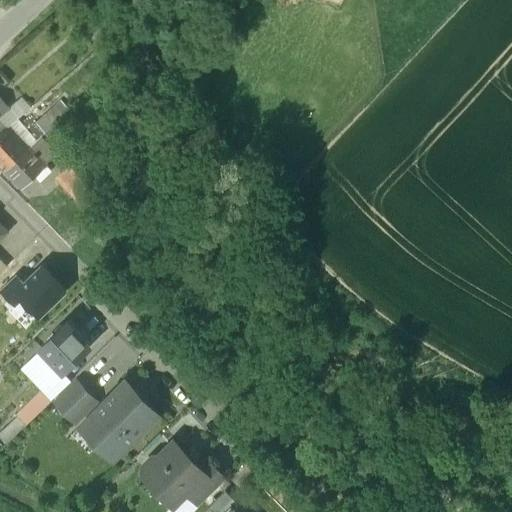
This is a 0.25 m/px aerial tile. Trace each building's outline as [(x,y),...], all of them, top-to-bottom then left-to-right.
[(0,111),(0,112),(9,103),(0,92),(0,111)] [(64,99),(39,120),(50,131),(74,111),(64,99)] [(11,128),(21,119),(29,112),(19,101),(12,107),(9,103),(0,112),(0,135),(1,137),(11,128)] [(39,120),(33,114),(24,123),(23,125),(32,134),(24,142),(31,149),(50,131),(39,120)] [(11,128),(24,142),(32,134),(23,125),(24,123),(21,119),(11,128)] [(1,137),(0,137),(0,157),(10,168),(31,149),(24,142),(11,128),(1,137)] [(51,170),(31,149),(10,168),(26,186),(38,175),(42,179),(51,170)] [(104,199),(86,180),(75,191),(92,210),(104,199)] [(0,223),(0,240),(8,232),(0,223)] [(0,257),(0,274),(8,267),(0,257)] [(40,269),(25,285),(32,293),(24,301),(40,318),(64,295),(40,269)] [(19,278),(2,294),(16,308),(24,301),(32,293),(25,285),(19,278)] [(89,347),(66,324),(41,349),(63,372),(89,347)] [(71,381),(63,372),(1,432),(10,441),(71,381)] [(96,402),(76,382),(56,402),(75,422),(96,402)] [(125,383),(85,423),(98,436),(98,445),(113,460),(157,416),(146,404),(142,404),(134,396),(134,392),(125,383)] [(174,442),(160,456),(154,456),(143,467),(143,475),(156,488),(165,488),(167,485),(179,497),(186,491),(199,505),(226,479),(209,462),(201,469),(174,442)] [(222,488),(206,505),(214,511),(218,511),(229,501),(230,503),(233,499),(222,488)] [(218,511),(239,511),(230,503),(229,501),(218,511)]
